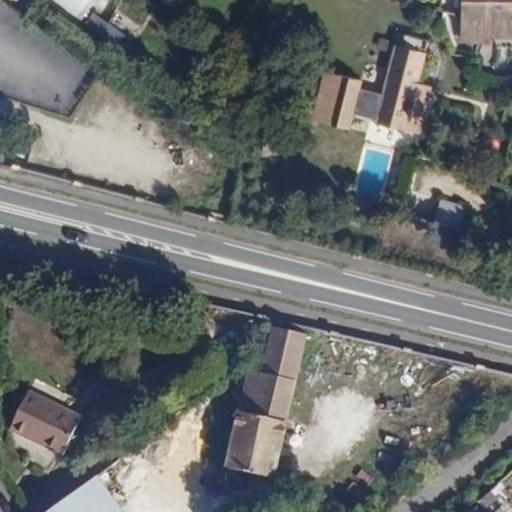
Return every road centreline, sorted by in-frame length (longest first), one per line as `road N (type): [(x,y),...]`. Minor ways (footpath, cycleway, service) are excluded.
road 1 (primary): [(461,318),(0,194)]
road 2 (primary): [(0,211),(461,318)]
road 3 (residential): [(511,434),(406,511)]
